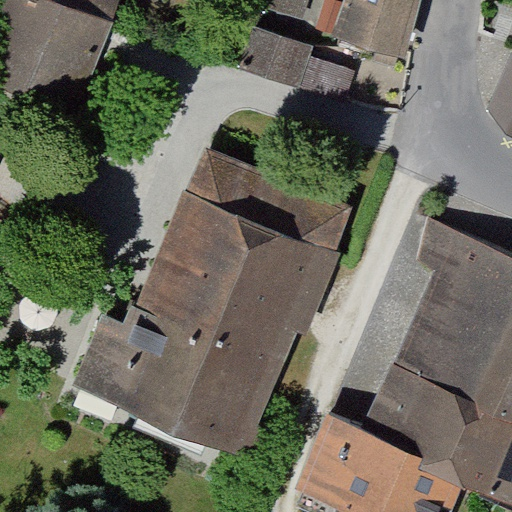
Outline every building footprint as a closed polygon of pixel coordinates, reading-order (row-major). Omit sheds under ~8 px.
[(0,0),(0,82),(76,111),(111,20),(57,0),(0,0)] [(309,0),(262,0),(261,5),(279,11),(304,18),(309,0)] [(343,0),(334,31),(403,52),(418,0),(343,0)] [(238,65),(301,86),(315,43),(252,22),(238,65)] [(511,52),(487,108),(504,130),(511,133),(511,52)] [(365,204),(202,136),(123,321),(102,313),(73,382),(257,459),(270,426),(259,421),(297,330),(309,335),(365,204)] [(426,450),(420,463),(511,503),(511,254),(431,219),(413,261),(434,270),(366,424),(426,450)] [(423,452),(326,409),(293,484),(356,511),(449,511),(462,484),(418,464),(423,452)]
